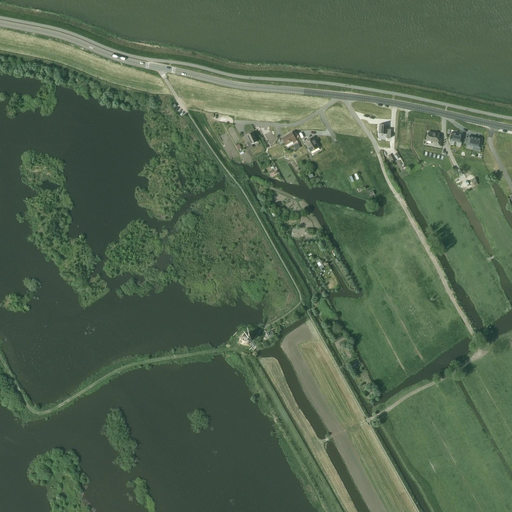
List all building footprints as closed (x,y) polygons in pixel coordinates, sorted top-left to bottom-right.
[(387,125),(380,125),(379,132),(386,133),(386,136),(390,137),(390,129),(386,129),(387,125)] [(251,144),(257,141),(253,132),(247,135),(250,141),(247,143),(249,149),(253,147),(251,144)] [(287,135),(283,137),(284,140),(283,141),(284,143),(285,145),(292,141),(293,143),(297,141),(292,132),(289,134),(288,135),(287,135)] [(439,134),(436,133),(428,132),(426,140),(435,142),(434,145),(440,146),(441,138),(438,138),(439,134)] [(451,132),(449,140),(461,143),(463,134),(451,132)] [(468,136),(466,145),(480,148),(482,139),(468,136)] [(319,147),(318,145),(313,137),(306,140),(305,141),(310,151),(319,147)] [(241,338),(242,342),(244,344),(247,344),(250,341),(250,338),(247,335),(243,335),(241,338)]
